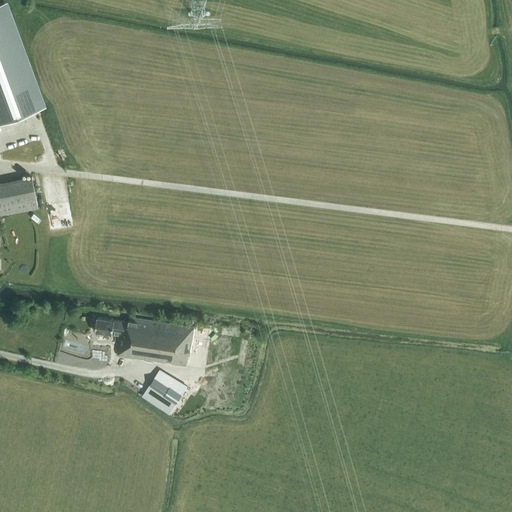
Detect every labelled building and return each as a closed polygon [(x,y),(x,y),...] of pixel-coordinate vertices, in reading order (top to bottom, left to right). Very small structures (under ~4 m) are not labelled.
[(5,2),(0,3),(0,122),(43,107),(5,2)] [(31,176),(0,182),(0,214),(37,207),(31,176)] [(189,356),(194,327),(129,317),(128,322),(97,317),(95,331),(121,335),(118,355),(186,366),(188,356),(189,356)] [(248,339),(243,366),(250,368),(255,340),(248,339)] [(183,384),(160,368),(144,392),(173,412),(178,404),(173,400),(183,384)]
